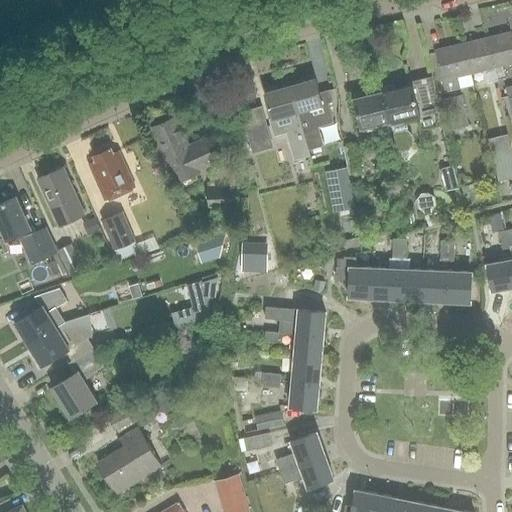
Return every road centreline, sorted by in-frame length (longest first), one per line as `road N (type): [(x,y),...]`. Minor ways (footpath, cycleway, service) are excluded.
road 1 (unclassified): [(429,0),(297,33),(0,162)]
road 2 (residential): [(496,491),(360,468),(345,447),(351,344),(363,330),(395,325),(469,334),(502,349)]
road 3 (residential): [(496,491),(502,349)]
road 4 (unclassified): [(71,511),(0,396)]
